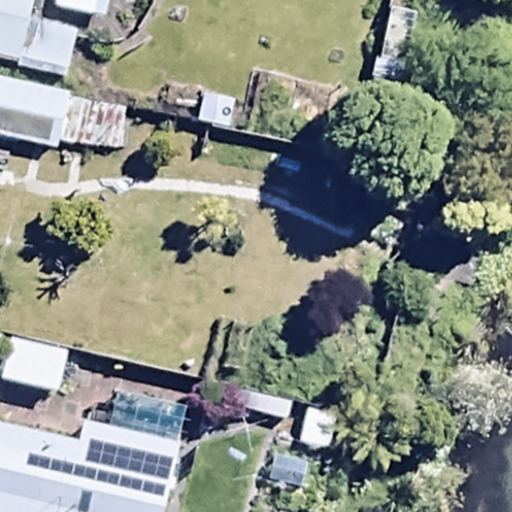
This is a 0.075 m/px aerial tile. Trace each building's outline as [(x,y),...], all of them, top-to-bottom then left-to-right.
[(28,0),(0,0),(0,61),(14,64),(28,0)] [(112,0),(51,0),(49,13),(108,24),(112,0)] [(413,13),(381,5),(363,82),(396,89),(413,13)] [(77,39),(29,24),(16,64),(64,80),(77,39)] [(0,142),(51,155),(67,97),(0,79),(0,142)] [(59,352),(9,342),(0,385),(50,395),(59,352)] [(0,428),(0,511),(159,511),(174,449),(74,426),(70,445),(0,428)]
